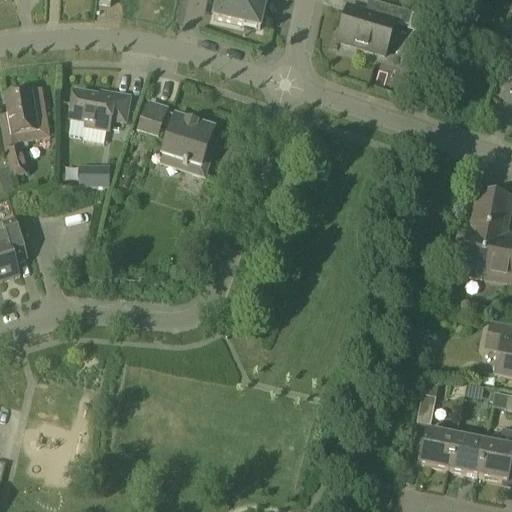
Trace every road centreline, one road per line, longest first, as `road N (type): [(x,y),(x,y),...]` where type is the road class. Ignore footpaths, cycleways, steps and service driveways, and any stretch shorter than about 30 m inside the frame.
road 1 (residential): [(0,336),(60,317),(178,324),(211,303),(286,84)]
road 2 (unclassified): [(0,45),(107,38),(286,84)]
road 3 (unclassified): [(286,84),(511,165)]
